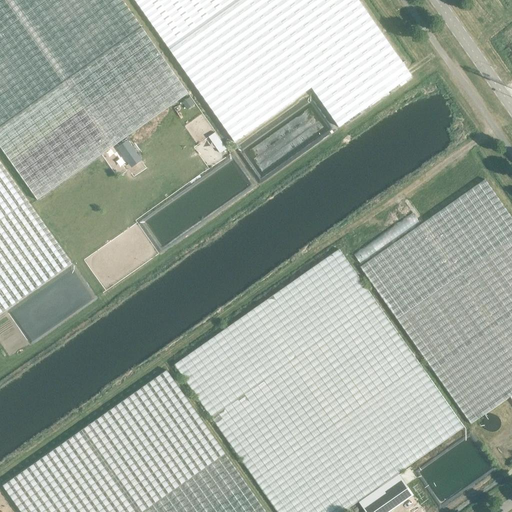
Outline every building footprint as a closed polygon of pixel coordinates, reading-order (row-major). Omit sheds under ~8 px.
[(0,0),(0,147),(37,200),(188,94),(121,0),(0,0)] [(134,0),(168,48),(234,142),(318,84),(345,123),(411,76),(357,0),(134,0)] [(189,97),(182,103),(186,108),(193,103),(189,97)] [(128,141),(118,148),(121,153),(125,150),(135,165),(142,161),(128,141)] [(0,315),(72,265),(0,162),(0,315)] [(511,218),(485,180),(360,267),(471,425),(510,397),(511,400),(511,218)] [(338,250),(174,365),(277,511),(343,511),(345,511),(358,502),(365,511),(390,511),(413,496),(398,474),(464,428),(338,250)] [(266,511),(225,454),(166,370),(2,486),(20,511),(266,511)] [(416,478),(409,468),(399,475),(407,485),(416,478)]
